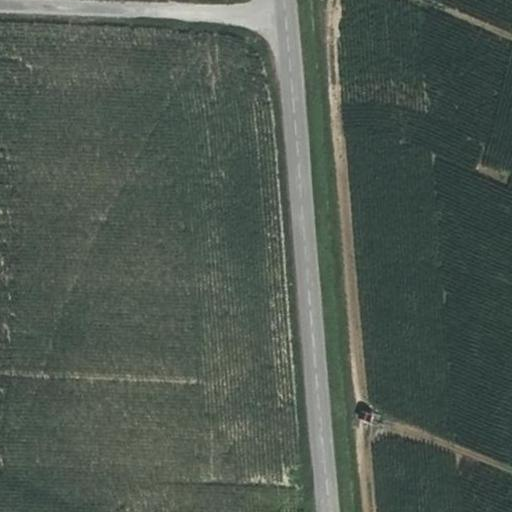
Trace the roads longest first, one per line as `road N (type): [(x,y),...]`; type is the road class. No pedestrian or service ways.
road 1 (unclassified): [(323,511),(273,18)]
road 2 (unclassified): [(0,12),(273,18)]
